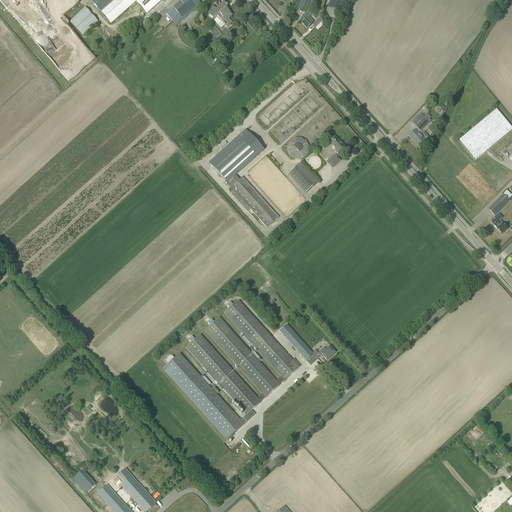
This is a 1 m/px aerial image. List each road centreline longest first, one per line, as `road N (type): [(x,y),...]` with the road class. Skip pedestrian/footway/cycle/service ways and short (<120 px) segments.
road 1 (unclassified): [(220,511),(494,263)]
road 2 (tertiary): [(494,263),(254,0)]
